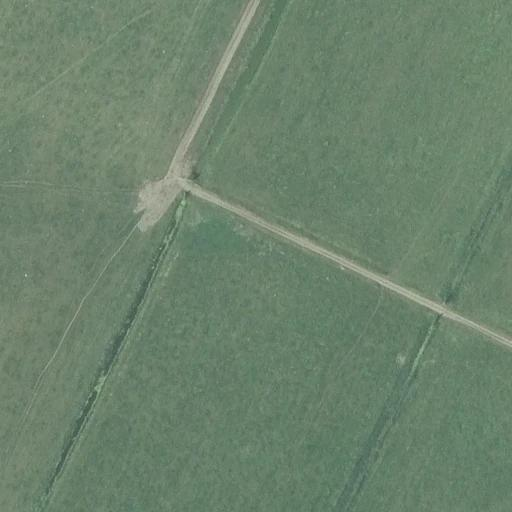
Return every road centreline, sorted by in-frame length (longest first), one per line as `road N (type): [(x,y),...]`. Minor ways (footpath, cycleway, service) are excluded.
road 1 (track): [(172,185),(511,351)]
road 2 (track): [(262,0),(172,185)]
road 3 (track): [(0,181),(172,185)]
